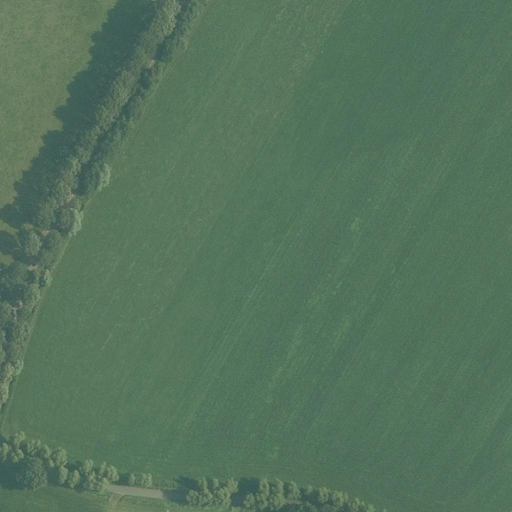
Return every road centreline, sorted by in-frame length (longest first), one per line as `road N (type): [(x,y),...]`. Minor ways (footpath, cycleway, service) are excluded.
road 1 (tertiary): [(0,359),(29,259),(178,0)]
road 2 (unclassified): [(317,511),(82,483),(0,451)]
